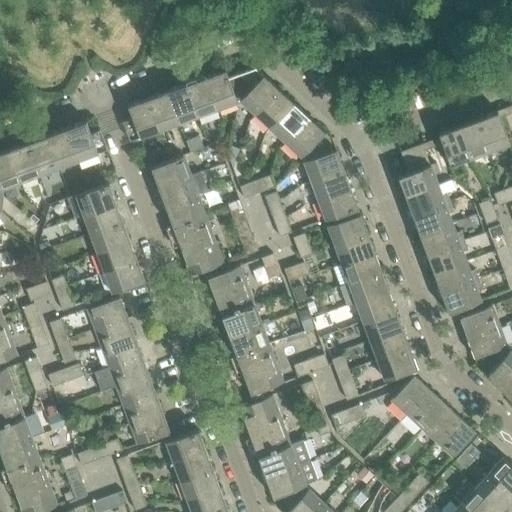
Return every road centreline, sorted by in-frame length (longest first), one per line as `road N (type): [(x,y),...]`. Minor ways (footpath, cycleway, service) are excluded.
road 1 (residential): [(267,511),(104,99)]
road 2 (residential): [(511,421),(439,354),(357,139)]
road 3 (residential): [(357,139),(246,43),(104,99)]
road 4 (residential): [(357,139),(511,82)]
